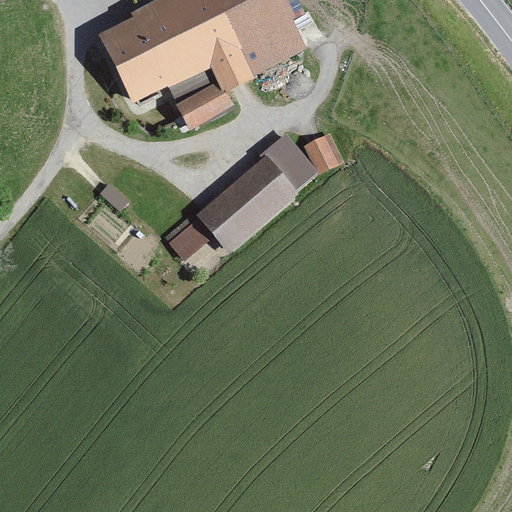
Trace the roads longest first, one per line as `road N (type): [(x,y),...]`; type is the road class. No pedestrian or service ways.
road 1 (track): [(511,264),(383,55),(351,31)]
road 2 (unclassified): [(0,234),(90,129),(83,0)]
